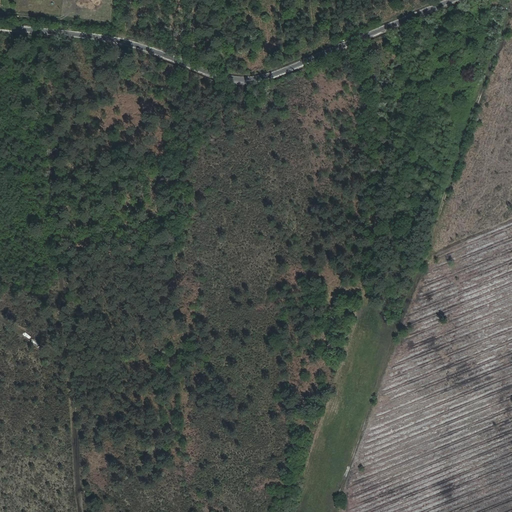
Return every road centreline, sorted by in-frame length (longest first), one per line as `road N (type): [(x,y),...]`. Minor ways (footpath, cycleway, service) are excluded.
road 1 (track): [(309,511),(485,0)]
road 2 (unclassified): [(0,29),(99,36),(225,80),(249,80),(457,0)]
road 3 (track): [(511,225),(391,272)]
